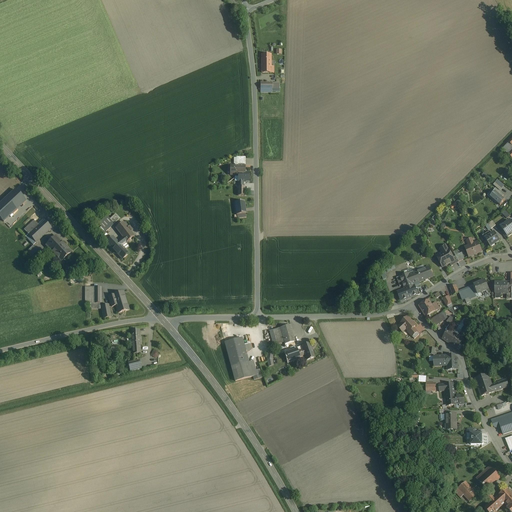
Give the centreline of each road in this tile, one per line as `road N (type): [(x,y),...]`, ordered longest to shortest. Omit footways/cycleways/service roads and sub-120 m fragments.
road 1 (unclassified): [(245,9),(256,114),(257,318)]
road 2 (tertiary): [(161,319),(0,145)]
road 3 (tertiary): [(295,511),(228,402),(168,327)]
road 4 (residential): [(511,470),(480,415),(463,362),(411,306)]
road 5 (unclassified): [(161,319),(0,348)]
